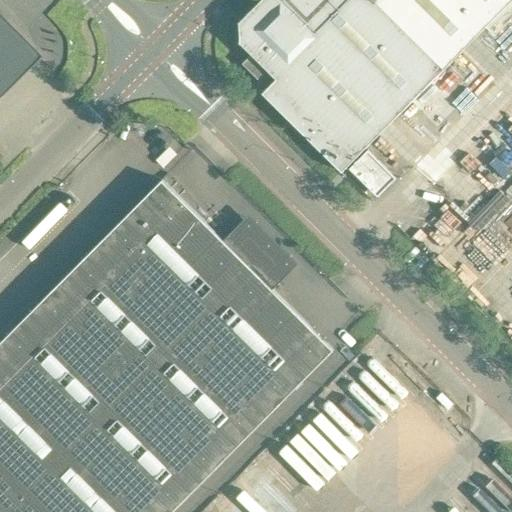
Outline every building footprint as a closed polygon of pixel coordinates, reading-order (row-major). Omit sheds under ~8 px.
[(260,0),(239,22),(239,23),(240,41),(239,42),(251,54),(242,63),(244,65),(268,88),(263,93),(342,172),(356,157),(370,143),(511,0),(260,0)] [(0,91),(37,54),(0,16),(0,91)] [(171,511),(333,349),(162,179),(0,342),(0,511),(171,511)] [(511,511),(511,479),(489,457),(435,511),(511,511)] [(221,511),(266,511),(258,502),(246,511),(245,511),(235,500),(221,511)]
